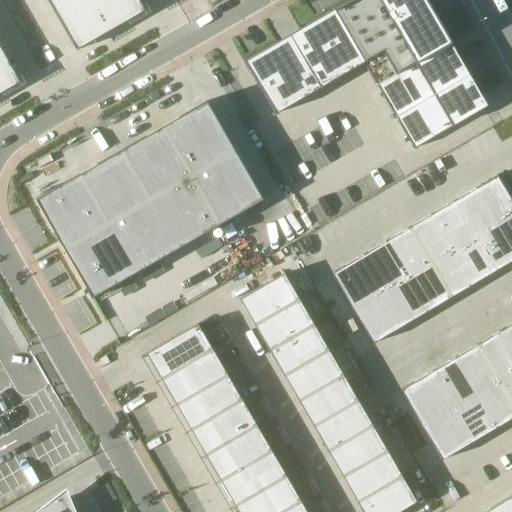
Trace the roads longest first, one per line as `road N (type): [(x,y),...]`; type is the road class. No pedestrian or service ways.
road 1 (unclassified): [(0,247),(152,511)]
road 2 (unclassified): [(245,0),(0,143)]
